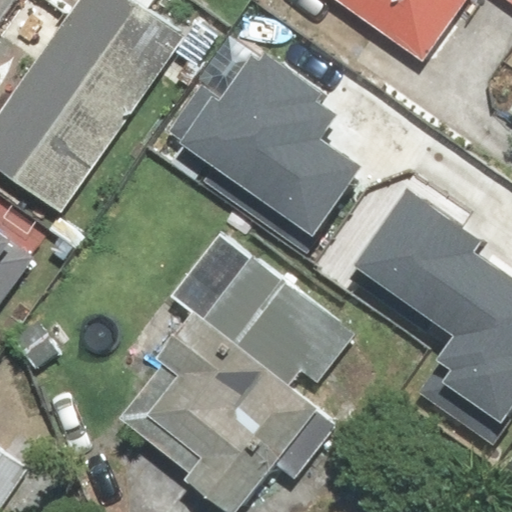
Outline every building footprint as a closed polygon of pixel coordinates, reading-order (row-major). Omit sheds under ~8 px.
[(142,0),(87,0),(0,121),(0,156),(73,209),(196,38),(142,0)] [(348,0),(436,60),(477,0),(348,0)] [(243,29),(171,136),(317,234),(365,164),(322,136),(347,99),(243,29)] [(511,262),(407,192),(365,254),(469,324),(446,359),(511,403),(511,262)] [(0,281),(30,239),(0,217),(0,281)] [(368,330),(266,251),(132,422),(248,511),(254,511),(300,454),(318,468),(355,421),(305,382),(315,370),(329,381),(368,330)]
